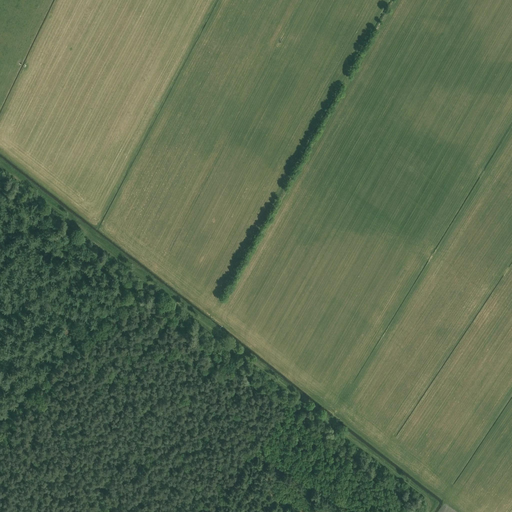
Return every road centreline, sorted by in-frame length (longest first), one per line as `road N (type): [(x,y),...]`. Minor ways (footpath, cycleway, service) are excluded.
road 1 (track): [(0,165),(424,496),(426,511)]
road 2 (track): [(146,279),(0,425)]
